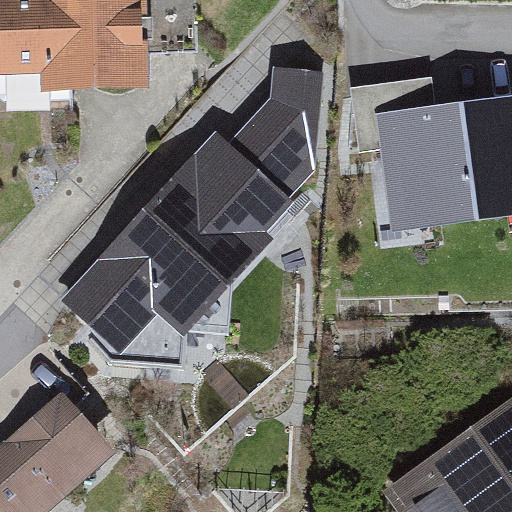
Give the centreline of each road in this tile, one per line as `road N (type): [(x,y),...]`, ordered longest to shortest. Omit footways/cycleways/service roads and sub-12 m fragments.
road 1 (residential): [(0,358),(103,254),(286,44)]
road 2 (residential): [(511,44),(373,47),(372,0)]
